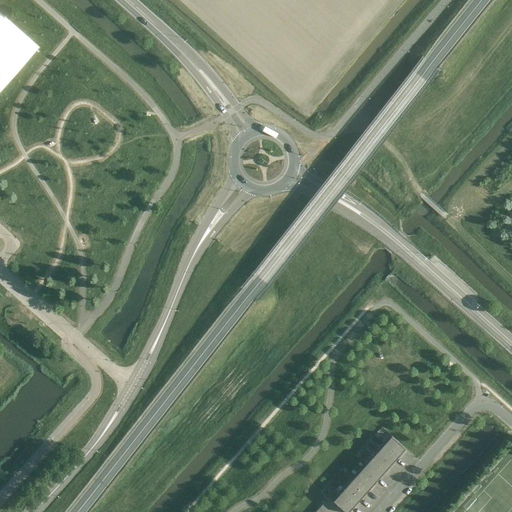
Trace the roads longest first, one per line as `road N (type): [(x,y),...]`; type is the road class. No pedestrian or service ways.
road 1 (secondary): [(511,342),(406,246),(332,195)]
road 2 (residential): [(511,421),(493,405),(476,405),(379,511)]
road 3 (unclassified): [(132,387),(0,272)]
road 4 (secondary): [(132,387),(207,232)]
road 5 (secondary): [(31,511),(97,440),(132,387)]
road 6 (secondary): [(214,87),(124,0)]
